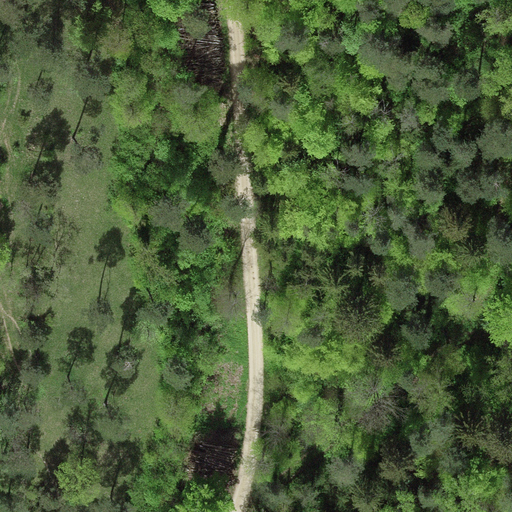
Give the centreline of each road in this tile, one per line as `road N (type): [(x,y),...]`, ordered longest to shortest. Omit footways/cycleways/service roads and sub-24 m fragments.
road 1 (track): [(239,511),(252,335),(229,0)]
road 2 (track): [(511,324),(465,336),(243,505)]
road 3 (track): [(507,0),(387,23),(272,61),(232,53)]
road 4 (track): [(465,336),(511,167)]
